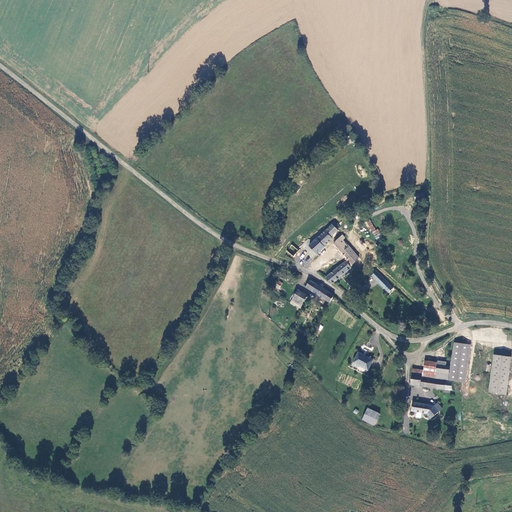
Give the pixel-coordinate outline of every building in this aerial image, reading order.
[(370,220),(366,222),(375,236),(380,233),(377,228),(376,229),(370,220)] [(341,226),(336,222),(329,227),(309,245),(317,254),(326,246),(325,245),(334,237),(333,236),(339,231),(338,229),(341,226)] [(347,239),(343,235),(334,244),(349,261),(351,265),(358,259),(345,245),(346,244),(344,242),(347,239)] [(317,254),(309,245),(306,242),(298,250),(293,257),(301,261),(306,264),(317,254)] [(293,258),(293,257),(298,250),(291,244),(286,251),(293,258)] [(331,285),(350,267),(345,261),(338,266),(328,275),(326,278),(331,285)] [(371,274),(379,281),(384,277),(376,269),(371,274)] [(266,277),(262,282),(275,292),(279,287),(266,277)] [(384,277),(379,281),(389,290),(394,286),(384,277)] [(329,305),(335,296),(323,288),(324,286),(320,284),(318,286),(310,281),(304,288),(329,305)] [(306,297),(297,291),(291,299),(301,304),(306,297)] [(301,304),(291,299),(288,304),(298,309),(301,304)] [(453,343),(452,349),(451,363),(449,380),(465,382),(470,345),(453,343)] [(358,352),(353,362),(368,370),(373,360),(358,352)] [(488,393),(507,395),(511,356),(492,354),(488,393)] [(425,361),(424,375),(426,376),(435,377),(436,363),(425,361)] [(448,381),(449,380),(451,363),(446,362),(445,366),(437,365),(435,380),(448,381)] [(413,369),(411,385),(451,391),(452,382),(448,381),(435,380),(426,378),(426,376),(424,375),(423,375),(423,377),(422,377),(422,370),(413,369)] [(424,414),(431,415),(433,408),(429,407),(429,405),(413,402),(411,411),(424,414)] [(379,413),(368,408),(362,420),(374,425),(379,413)]
